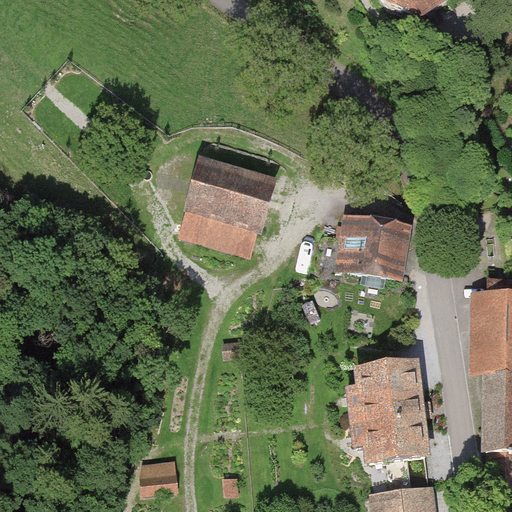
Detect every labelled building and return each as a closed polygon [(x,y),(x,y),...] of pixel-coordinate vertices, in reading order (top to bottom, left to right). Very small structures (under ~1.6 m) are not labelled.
[(375,0),(386,10),(418,22),(438,13),(463,0),(375,0)] [(253,271),(279,167),(203,147),(177,252),(253,271)] [(347,222),(339,282),(404,291),(412,230),(347,222)] [(511,300),(483,301),(485,497),(511,496),(511,300)] [(437,511),(423,397),(363,404),(377,511),(437,511)] [(142,473),(145,501),(180,497),(177,469),(142,473)] [(241,484),(223,485),(224,504),(243,503),(241,484)]
